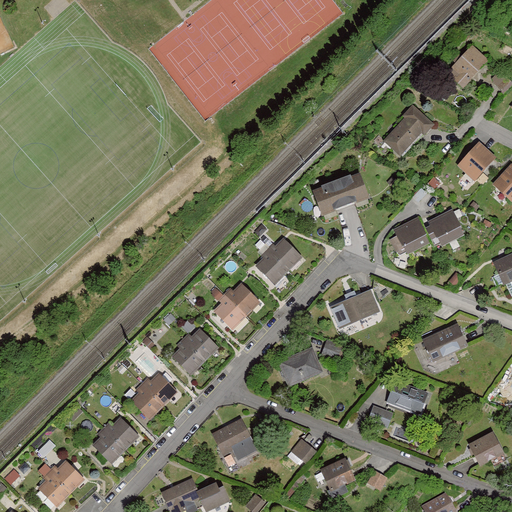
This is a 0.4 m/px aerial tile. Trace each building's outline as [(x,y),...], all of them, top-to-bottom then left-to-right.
[(489,60),(474,46),(448,74),(464,88),(489,60)] [(416,108),(385,140),(401,156),(433,124),(416,108)] [(480,143),(459,165),(475,180),(496,157),(480,143)] [(511,165),(494,184),(511,199),(511,165)] [(362,173),(315,189),(324,214),(371,198),(362,173)] [(453,211),(431,222),(443,245),(464,234),(453,211)] [(418,219),(396,230),(409,254),(431,242),(418,219)] [(302,256),(284,239),(257,266),(275,283),(302,256)] [(511,280),(511,254),(496,262),(505,283),(511,280)] [(242,284),(215,311),(233,328),(260,302),(242,284)] [(370,292),(342,302),(349,322),(377,311),(370,292)] [(459,323),(424,337),(433,358),(468,344),(459,323)] [(200,330),(174,356),(191,373),(217,346),(200,330)] [(313,347),(280,360),(289,384),(322,370),(313,347)] [(178,392),(160,374),(133,400),(151,418),(178,392)] [(397,380),(388,403),(421,415),(430,393),(397,380)] [(376,404),(369,418),(388,426),(394,412),(376,404)] [(121,417),(94,445),(112,462),(138,434),(121,417)] [(244,418),(213,433),(223,454),(254,439),(244,418)] [(493,432),(470,444),(482,465),(505,453),(493,432)] [(302,438),(288,455),(303,467),(317,450),(302,438)] [(346,459),(322,469),(331,490),(356,479),(346,459)] [(86,480),(65,460),(38,488),(58,508),(86,480)] [(376,469),(368,483),(381,490),(389,477),(376,469)] [(193,477),(163,491),(172,511),(177,511),(186,508),(188,511),(192,511),(205,506),(207,510),(230,499),(223,484),(219,486),(217,481),(199,490),(193,477)] [(256,493),(247,506),(255,511),(258,511),(266,501),(256,493)] [(454,511),(446,497),(424,510),(425,511),(454,511)]
